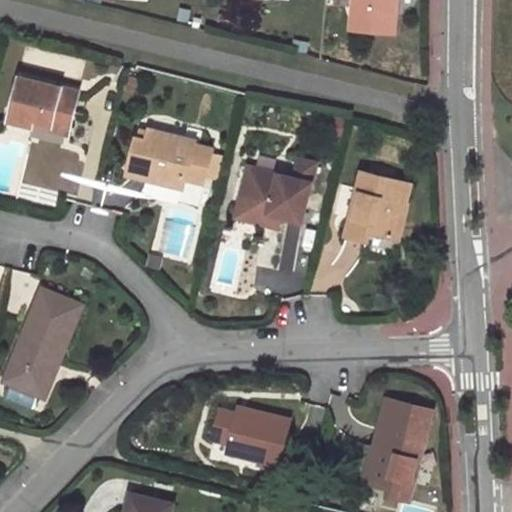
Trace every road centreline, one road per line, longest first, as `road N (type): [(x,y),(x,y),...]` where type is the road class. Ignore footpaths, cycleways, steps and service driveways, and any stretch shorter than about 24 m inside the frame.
road 1 (residential): [(191,356),(477,347)]
road 2 (residential): [(7,511),(151,367),(191,356)]
road 3 (residential): [(191,356),(91,245),(0,227)]
road 4 (unclassified): [(477,347),(458,128)]
road 5 (unclassified): [(484,511),(477,347)]
road 6 (unclassified): [(458,128),(458,0)]
